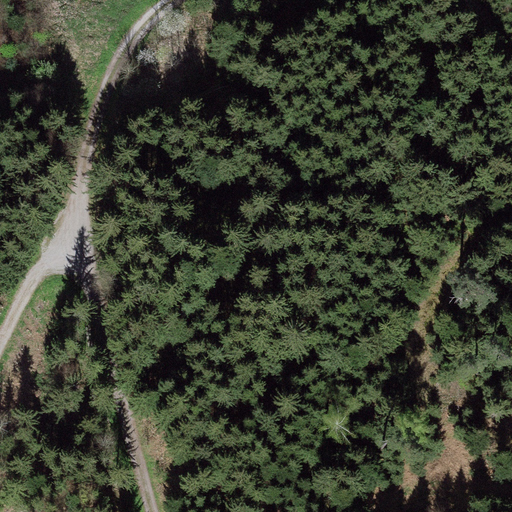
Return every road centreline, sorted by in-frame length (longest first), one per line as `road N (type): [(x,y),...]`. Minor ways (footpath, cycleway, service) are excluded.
road 1 (track): [(166,0),(109,72),(88,125),(80,183),(84,261),(150,511)]
road 2 (track): [(0,338),(38,267),(79,219)]
